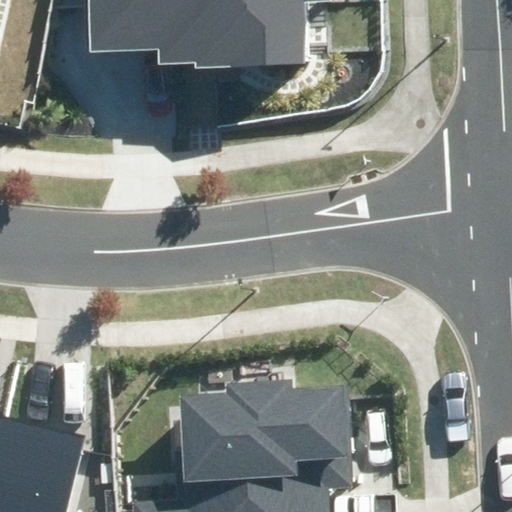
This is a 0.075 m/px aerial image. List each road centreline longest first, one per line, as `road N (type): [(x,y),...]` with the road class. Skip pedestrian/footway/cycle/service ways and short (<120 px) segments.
road 1 (residential): [(0,227),(68,238),(511,187)]
road 2 (residential): [(506,0),(511,151)]
